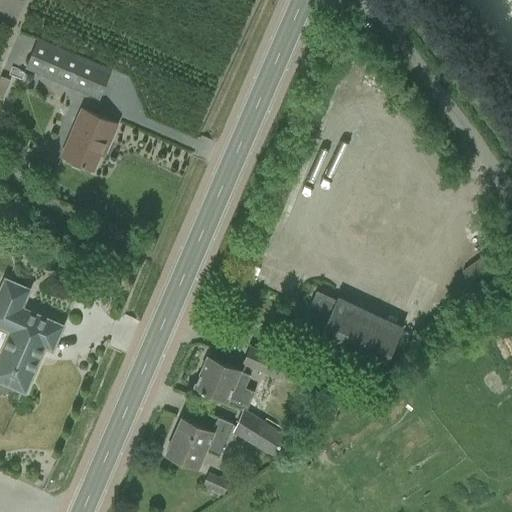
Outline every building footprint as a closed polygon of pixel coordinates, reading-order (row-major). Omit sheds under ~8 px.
[(25,68),(98,99),(111,69),(38,38),(25,68)] [(0,75),(0,99),(1,100),(9,80),(0,75)] [(117,123),(98,116),(82,109),(61,156),(74,161),(93,169),(106,139),(110,140),(117,123)] [(26,153),(16,164),(28,176),(38,165),(26,153)] [(44,167),(38,171),(38,178),(44,182),(51,178),(51,171),(44,167)] [(494,247),(462,271),(476,292),(509,268),(494,247)] [(4,280),(0,289),(0,328),(10,333),(0,356),(0,382),(6,385),(24,393),(40,356),(38,354),(42,345),(52,350),(62,326),(44,318),(20,309),(28,290),(4,280)] [(379,377),(394,345),(402,327),(337,296),(336,300),(316,291),(298,330),(317,339),(314,347),(379,377)] [(243,363),(278,378),(286,362),(250,346),(243,363)] [(247,408),(254,391),(245,387),(250,375),(239,371),(239,370),(207,356),(194,386),(200,389),(200,390),(204,392),(204,391),(222,398),(230,402),(230,401),(247,408)] [(330,383),(324,395),(337,401),(343,390),(330,383)] [(234,432),(273,456),(286,436),(246,412),(234,432)] [(218,456),(232,423),(217,416),(211,431),(180,418),(166,453),(184,461),(198,467),(205,450),(218,456)] [(229,481),(208,471),(202,486),(204,487),(202,491),(217,498),(219,493),(223,495),(229,481)]
